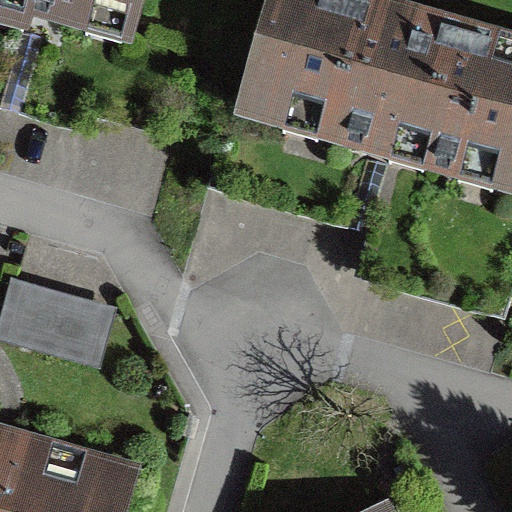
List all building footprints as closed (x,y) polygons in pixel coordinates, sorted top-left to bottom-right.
[(91,24),(94,12),(128,22),(134,0),(0,0),(0,1),(29,10),(30,6),(91,24)] [(334,135),(393,152),(397,141),(428,150),(425,161),(462,172),(466,161),(497,170),(494,181),(511,186),(511,64),(495,59),(498,47),(434,29),(429,43),(420,40),(422,35),(386,24),(381,42),(370,38),(377,12),(334,0),(279,0),(247,111),(287,122),(290,110),(337,124),(334,135)] [(0,107),(20,114),(43,36),(20,30),(0,97),(0,107)] [(36,73),(27,108),(78,121),(81,107),(164,128),(173,93),(92,72),(88,86),(36,73)] [(213,187),(343,225),(353,190),(224,152),(213,187)] [(371,234),(389,168),(367,162),(348,228),(371,234)] [(370,280),(500,317),(510,282),(380,245),(370,280)] [(111,314),(12,287),(0,331),(0,336),(98,364),(111,314)] [(45,478),(76,487),(79,475),(86,458),(52,449),(48,466),(45,478)] [(0,498),(12,456),(0,452),(0,498)] [(0,499),(0,511),(111,511),(119,487),(79,475),(76,487),(45,478),(48,466),(12,456),(0,499)]
